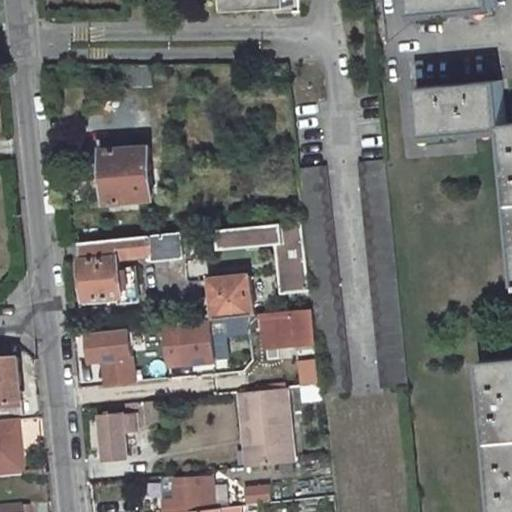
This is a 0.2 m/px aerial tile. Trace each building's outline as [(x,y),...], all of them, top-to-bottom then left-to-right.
[(234,0),(227,0),(228,9),(235,9),(234,0)] [(234,0),(235,9),(291,6),(290,0),(234,0)] [(493,0),(413,0),(415,16),(494,8),(493,0)] [(501,82),(422,90),(427,137),(503,129),(511,218),(511,124),(506,125),(501,82)] [(150,147),(104,150),(107,204),(154,199),(150,147)] [(387,156),(359,160),(383,387),(409,384),(387,156)] [(299,166),(305,219),(312,291),(323,394),(352,391),(326,162),(299,166)] [(312,291),(305,219),(217,228),(220,248),(276,243),(282,293),(312,291)] [(185,256),(183,232),(163,233),(166,258),(185,256)] [(166,258),(163,233),(81,242),(86,293),(81,293),(82,305),(102,304),(101,298),(118,296),(119,302),(139,299),(136,268),(122,269),(120,257),(153,254),(154,259),(166,258)] [(253,314),(252,305),(254,304),(251,275),(213,278),(214,294),(204,296),(206,319),(211,318),(253,314)] [(256,316),(258,326),(273,324),(275,346),(316,342),(312,310),(278,313),(256,316)] [(162,323),(167,366),(216,361),(211,318),(206,319),(162,323)] [(128,327),(87,331),(90,360),(102,359),(105,383),(135,380),(128,327)] [(1,413),(22,412),(18,356),(0,356),(0,403),(1,403),(1,413)] [(319,384),(317,360),(300,362),(302,386),(319,384)] [(511,511),(511,360),(482,363),(495,511),(511,511)] [(271,425),(275,462),(296,460),(288,387),(255,390),(258,427),(271,425)] [(132,413),(100,417),(104,458),(125,457),(123,432),(134,431),(132,413)] [(0,475),(21,473),(16,419),(0,420),(0,475)] [(271,425),(258,427),(261,464),(275,462),(271,425)] [(201,509),(200,498),(213,497),(212,478),(176,480),(178,511),(201,509)] [(268,502),(268,485),(242,484),(241,501),(268,502)]
